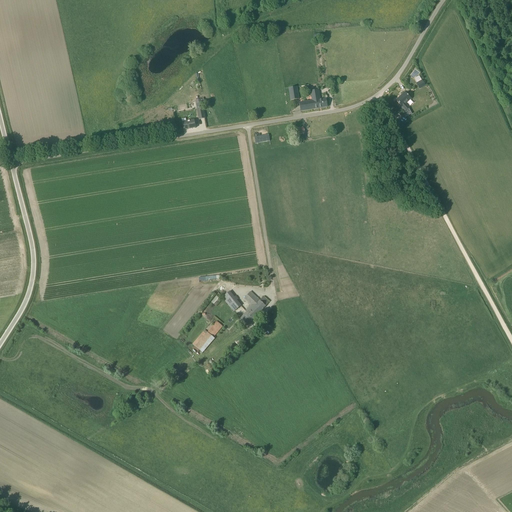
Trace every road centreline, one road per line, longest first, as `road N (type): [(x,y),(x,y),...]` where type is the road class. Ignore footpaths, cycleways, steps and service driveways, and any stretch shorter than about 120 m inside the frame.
road 1 (unclassified): [(12,165),(371,99),(394,79),(437,0)]
road 2 (track): [(378,95),(511,340)]
road 3 (unclassified): [(0,342),(24,304),(32,262),(12,165)]
